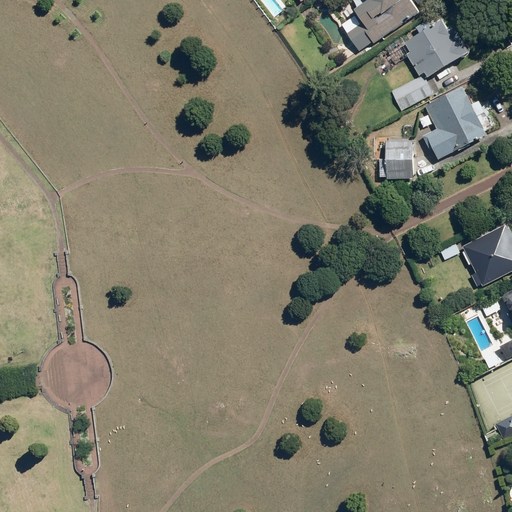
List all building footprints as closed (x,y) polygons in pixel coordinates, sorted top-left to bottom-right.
[(365,0),(338,19),(362,53),(421,11),(416,4),(421,0),(365,0)] [(446,13),(408,41),(434,76),(472,48),(446,13)] [(395,93),(403,109),(435,91),(426,75),(395,93)] [(459,151),(491,133),(465,86),(427,107),(440,129),(425,136),(438,162),(459,151)] [(391,136),(391,174),(417,173),(417,136),(391,136)] [(467,247),(487,285),(511,272),(511,229),(510,225),(467,247)] [(442,251),(447,260),(462,251),(457,242),(442,251)] [(511,340),(503,346),(510,358),(511,357),(511,340)] [(503,362),(497,352),(486,357),(492,367),(503,362)] [(34,364),(0,368),(0,401),(38,396),(34,364)] [(511,436),(511,415),(497,422),(504,440),(511,436)]
